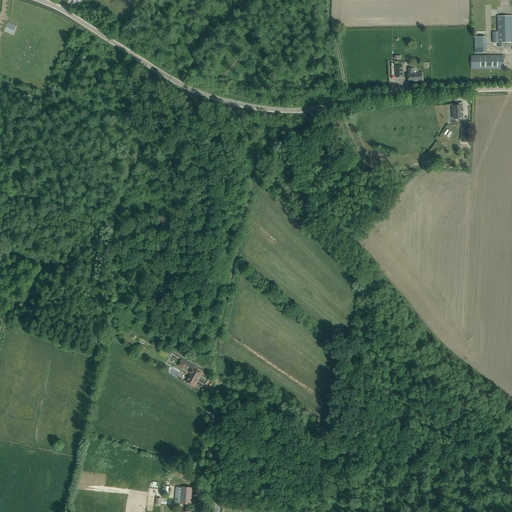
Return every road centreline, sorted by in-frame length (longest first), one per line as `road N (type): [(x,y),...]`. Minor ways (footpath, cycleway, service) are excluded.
road 1 (tertiary): [(511,89),(391,91),(304,110),(238,107),(172,83),(39,0)]
road 2 (track): [(304,110),(252,179),(220,313),(216,369)]
road 3 (unclassified): [(200,511),(216,369)]
